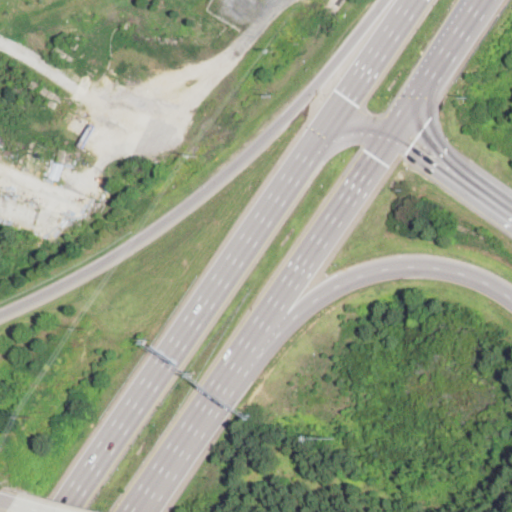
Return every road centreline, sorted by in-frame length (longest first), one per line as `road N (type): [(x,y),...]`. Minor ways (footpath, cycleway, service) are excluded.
road 1 (motorway): [(382,0),(264,138),(173,219),(0,316)]
road 2 (trunk): [(326,129),(61,511)]
road 3 (motorway): [(210,408),(294,318),(363,274),(423,265),(511,295)]
road 4 (trunk): [(210,408),(397,131)]
road 5 (trunk): [(397,131),(486,0)]
road 6 (trunk): [(413,0),(326,129)]
road 7 (motorway): [(511,214),(397,131)]
road 8 (trunk): [(138,511),(210,408)]
